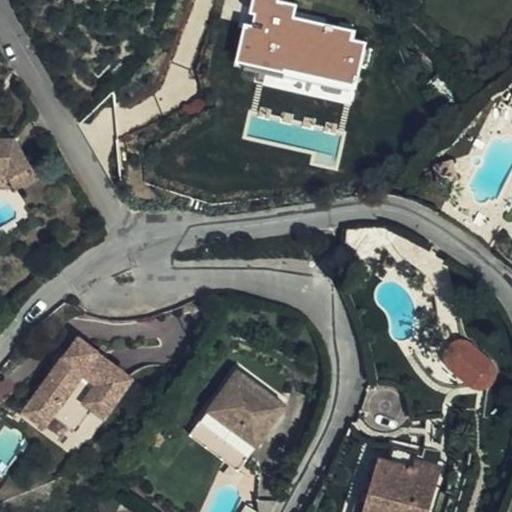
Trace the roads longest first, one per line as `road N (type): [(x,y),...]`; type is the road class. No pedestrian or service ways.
road 1 (residential): [(162,285),(260,278),(297,289),(327,314),(346,389),(334,430),(290,511)]
road 2 (residential): [(153,239),(376,209),(443,234),(511,294)]
road 3 (residential): [(127,245),(0,17)]
